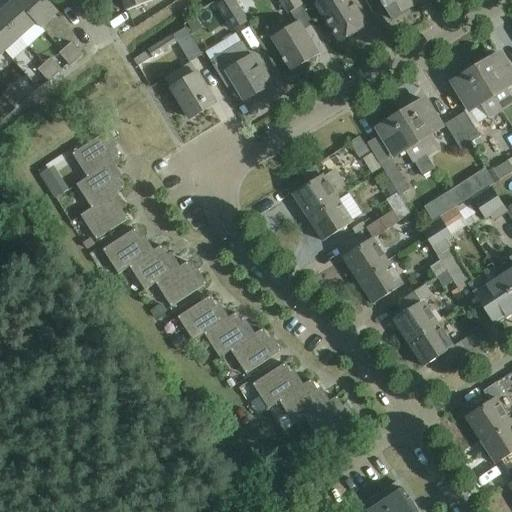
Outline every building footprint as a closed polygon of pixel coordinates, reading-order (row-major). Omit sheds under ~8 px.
[(37,24),(15,0),(0,14),(22,38),(36,24),(37,24)] [(46,0),(15,0),(37,24),(36,24),(41,30),(59,13),(46,0)] [(156,0),(122,0),(127,12),(156,0)] [(233,0),(225,0),(218,5),(234,30),(248,21),(233,0)] [(280,0),(289,13),(291,12),(302,5),(298,0),(280,0)] [(351,0),(315,0),(317,3),(316,4),(340,43),(367,26),(351,0)] [(419,3),(416,0),(379,0),(392,20),(419,3)] [(0,45),(6,52),(22,38),(0,14),(0,13),(0,45)] [(197,18),(189,23),(195,33),(203,28),(197,18)] [(297,23),(272,38),(282,55),(292,72),(308,62),(314,63),(315,58),(320,55),(309,38),(305,31),(299,22),(297,23)] [(187,28),(174,36),(151,50),(134,60),(138,67),(178,42),(191,63),(203,55),(187,28)] [(84,56),(78,50),(72,43),(60,54),(72,67),(84,56)] [(254,57),(252,58),(243,43),(211,62),(228,88),(235,84),(246,101),(271,85),(254,57)] [(477,69),(501,109),(511,101),(511,99),(505,88),(511,83),(511,72),(501,54),(477,69)] [(52,60),(46,65),(57,77),(62,72),(52,60)] [(57,77),(46,65),(39,71),(49,83),(57,77)] [(453,83),(463,100),(469,110),(482,102),(490,116),(501,109),(477,69),(453,83)] [(209,92),(199,75),(198,74),(172,90),(190,119),(210,107),(203,95),(209,92)] [(16,84),(10,89),(21,101),(27,96),(16,84)] [(13,108),(21,101),(10,89),(2,96),(13,108)] [(441,126),(436,117),(425,100),(402,115),(426,155),(438,148),(429,133),(441,126)] [(465,110),(455,117),(471,143),(481,137),(465,110)] [(435,170),(426,155),(402,115),(378,129),(394,156),(408,147),(416,162),(425,176),(435,170)] [(455,117),(445,123),(461,149),(471,143),(455,117)] [(73,154),(88,178),(113,163),(121,158),(111,143),(115,141),(109,131),(73,154)] [(370,152),(366,147),(360,137),(350,144),(357,153),(361,159),(370,152)] [(486,145),(493,158),(504,152),(497,139),(486,145)] [(412,190),(407,182),(391,156),(380,163),(396,189),(400,197),(412,190)] [(511,174),(511,166),(508,161),(494,170),(493,169),(487,173),(495,185),(511,174)] [(119,172),(113,163),(88,178),(77,185),(92,209),(117,194),(125,189),(115,174),(119,172)] [(338,199),(338,198),(349,190),(337,169),(324,177),(323,175),(293,195),(308,218),(338,199)] [(63,182),(50,190),(56,199),(68,191),(63,182)] [(509,213),(508,212),(492,187),(472,199),(486,221),(491,218),(494,222),(506,215),(508,213),(509,213)] [(449,193),(425,208),(434,221),(440,217),(455,208),(457,206),(449,193)] [(117,194),(92,209),(81,216),(97,240),(129,220),(119,205),(123,203),(117,194)] [(396,195),(388,200),(386,201),(393,211),(403,204),(396,195)] [(354,222),(338,199),(308,218),(324,242),(354,222)] [(409,214),(403,204),(393,211),(399,221),(409,214)] [(455,208),(440,217),(440,218),(452,236),(467,226),(455,208)] [(393,212),(368,223),(373,235),(399,224),(393,212)] [(422,230),(438,257),(452,248),(449,243),(455,239),(452,236),(440,218),(422,230)] [(363,222),(352,229),(356,234),(367,227),(363,222)] [(119,275),(130,268),(154,251),(148,242),(145,244),(135,230),(103,250),(119,275)] [(358,281),(387,263),(372,239),(343,258),(358,281)] [(162,246),(154,251),(130,268),(146,291),(157,284),(180,267),(175,258),(171,261),(162,246)] [(511,269),(501,277),(511,294),(511,257),(511,259),(511,260),(511,269)] [(430,268),(436,278),(447,271),(440,261),(430,268)] [(180,267),(157,284),(172,307),(207,284),(201,275),(197,277),(188,262),(180,267)] [(402,286),(387,263),(358,281),(374,305),(402,286)] [(447,271),(436,278),(443,288),(453,281),(447,271)] [(495,324),(511,313),(511,294),(501,277),(485,287),(480,279),(470,285),(495,324)] [(409,344),(439,325),(425,303),(434,297),(426,286),(403,300),(409,310),(393,321),(409,344)] [(458,289),(453,292),(458,301),(464,297),(460,292),(458,289)] [(205,335),(229,318),(223,309),(220,311),(210,297),(178,318),(189,335),(194,342),(205,335)] [(168,312),(162,304),(157,308),(152,312),(157,319),(161,316),(168,312)] [(236,313),(229,318),(205,335),(220,358),(231,351),(255,334),(249,325),(246,328),(236,313)] [(454,348),(443,331),(439,325),(409,344),(424,368),(441,357),(447,367),(468,353),(461,342),(454,348)] [(474,335),(481,345),(491,338),(484,328),(474,335)] [(255,334),(231,351),(246,375),(282,351),(276,342),(272,344),(263,329),(255,334)] [(178,341),(173,345),(178,352),(189,346),(188,345),(184,338),(178,341)] [(269,409),(280,402),(304,385),(298,376),(294,378),(285,364),(253,384),(264,401),(269,409)] [(311,380),(304,385),(280,402),(284,408),(288,415),(279,421),(286,431),(295,425),(306,418),(330,402),(324,393),(321,395),(311,380)] [(338,397),(330,402),(306,418),(321,442),(357,419),(351,409),(347,411),(338,397)] [(481,441),(511,422),(496,398),(466,418),(481,441)] [(511,454),(511,423),(511,422),(481,441),(496,465),(511,454)] [(368,511),(369,511),(368,511),(419,511),(411,498),(409,499),(398,483),(360,507),(363,511),(368,511)]
